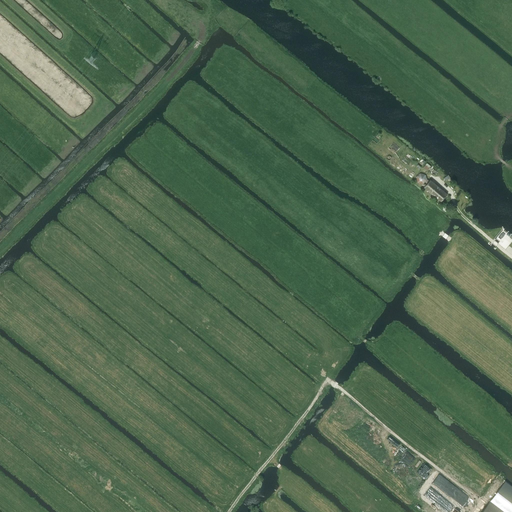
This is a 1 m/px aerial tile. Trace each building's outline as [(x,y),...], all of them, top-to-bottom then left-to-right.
[(426,169),(433,175),(436,171),(427,164),(424,167),(426,169)] [(425,174),(420,173),(416,177),(418,183),(423,184),(427,180),(425,174)] [(424,187),(430,192),(436,185),(431,180),(424,187)] [(436,185),(430,192),(436,198),(442,190),(436,185)] [(442,190),(436,198),(440,202),(447,194),(442,190)] [(488,504),(481,511),(511,511),(511,486),(505,481),(498,491),(488,504)]
